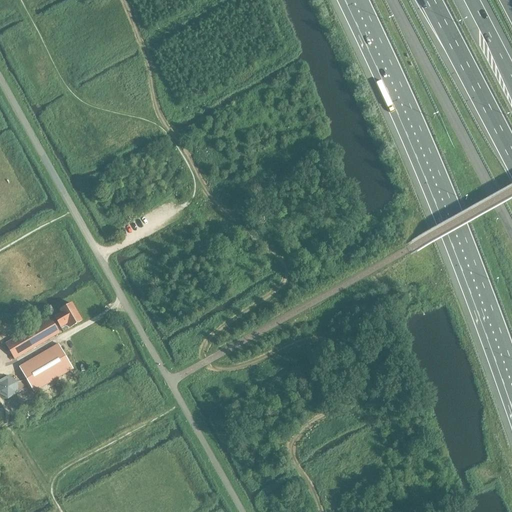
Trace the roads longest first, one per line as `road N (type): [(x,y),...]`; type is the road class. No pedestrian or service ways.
road 1 (unknown): [(124,0),(155,104),(203,189),(286,269),(276,292),(208,341),(211,365),(263,358),(310,336),(331,339),(357,365),(360,388),(292,443),(318,511)]
road 2 (motorway): [(351,0),(399,96),(511,389)]
road 3 (unclassified): [(141,333),(0,81)]
road 4 (motorway): [(511,230),(390,0)]
road 5 (motorway): [(430,0),(511,151)]
